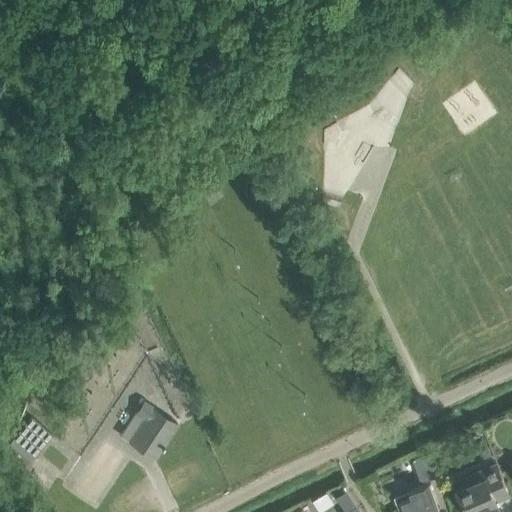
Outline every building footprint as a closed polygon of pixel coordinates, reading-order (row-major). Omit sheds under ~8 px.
[(214,177),(199,184),(207,200),(222,193),(214,177)] [(130,440),(154,457),(162,446),(163,446),(164,444),(163,443),(177,422),(144,400),(137,410),(146,416),(130,440)] [(32,414),(9,442),(29,458),(52,431),(32,414)] [(488,443),(479,447),(484,458),(493,454),(488,443)] [(439,474),(431,451),(413,458),(421,481),(439,474)] [(503,476),(497,462),(454,481),(467,511),(482,511),(499,505),(490,482),(503,476)] [(434,511),(434,510),(440,508),(430,482),(394,495),(400,511),(434,511)] [(336,496),(346,510),(356,503),(347,489),(336,496)] [(343,511),(362,511),(356,503),(346,510),(343,511)]
